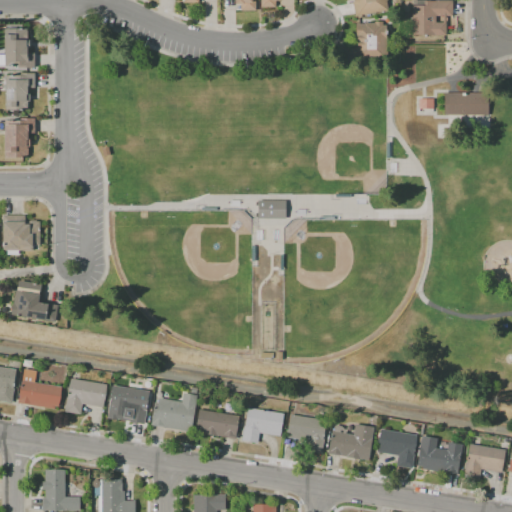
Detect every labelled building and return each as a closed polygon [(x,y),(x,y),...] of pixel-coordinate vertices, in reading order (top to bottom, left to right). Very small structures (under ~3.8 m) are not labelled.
[(255,0),(255,10),(240,10),(240,3),(235,3),(235,0),(255,0)] [(355,15),(352,1),(354,1),(354,0),(386,0),(388,10),(355,15)] [(411,35),(411,6),(424,6),(424,1),(434,1),(434,0),(452,1),(452,16),(446,16),(445,35),(411,35)] [(348,61),(348,52),(350,52),(351,45),(356,45),(356,24),(364,24),(364,23),(375,23),(375,22),(383,22),(383,25),(387,26),(386,48),(387,48),(387,61),(348,61)] [(34,68),(18,68),(18,65),(4,65),(4,28),(26,28),(26,30),(27,30),(27,39),(29,39),(29,49),(27,49),(27,53),(34,53),(34,68)] [(6,110),(5,75),(18,75),(18,73),(34,73),(34,88),(27,88),(27,92),(29,92),(29,101),(28,101),(28,108),(26,108),(26,110),(6,110)] [(448,115),(448,94),(455,94),(473,95),(491,95),(491,116),(448,115)] [(421,110),(421,100),(436,100),(436,110),(421,110)] [(5,159),(5,120),(18,120),(18,118),(34,118),(34,133),(28,134),(28,137),(30,137),(30,146),(27,146),(27,148),(28,154),(26,154),(26,158),(5,159)] [(101,148),(108,147),(110,155),(103,156),(101,148)] [(261,202),(288,201),(288,219),(261,219),(261,202)] [(3,214),(25,214),(25,221),(29,221),(29,220),(37,220),(37,221),(39,221),(39,245),(32,245),(32,250),(3,250),(3,214)] [(11,315),(11,313),(12,305),(13,305),(15,289),(17,289),(18,281),(41,284),(39,302),(58,305),(55,322),(44,321),(44,320),(11,315)] [(0,366),(16,369),(13,388),(14,388),(11,403),(0,400),(0,366)] [(18,403),(23,368),(36,371),(34,382),(61,387),(58,406),(55,406),(54,409),(18,403)] [(82,404),(80,414),(64,411),(66,397),(67,397),(70,379),(105,384),(102,407),(82,404)] [(112,385),(148,391),(143,423),(107,417),(112,385)] [(159,398),(182,402),(183,393),(196,395),(190,431),(151,425),(155,402),(158,403),(159,398)] [(248,407),(283,413),(279,436),(259,433),(258,442),(242,439),(244,426),(245,426),(248,407)] [(199,409),(239,416),(235,439),(195,432),(199,409)] [(290,414),(326,420),(323,439),(324,439),(321,454),(305,451),(307,440),(286,437),(290,414)] [(332,431),(353,434),(355,424),(374,427),(368,460),(327,454),(328,449),(329,449),(332,431)] [(380,429),(417,435),(412,468),(396,466),(397,455),(376,452),(380,429)] [(421,436),(437,438),(436,448),(447,450),(449,442),(462,444),(458,474),(422,469),(422,466),(417,465),(421,436)] [(470,444),(505,450),(501,473),(480,469),(479,480),(464,478),(466,462),(467,462),(470,444)] [(42,511),(42,497),(44,497),(45,489),(42,489),(42,481),(44,481),(45,469),(65,470),(64,496),(79,496),(79,510),(46,510),(46,511),(42,511)] [(100,479),(123,479),(123,491),(124,491),(124,500),(132,500),(134,500),(134,511),(98,511),(98,495),(99,495),(100,479)] [(193,511),(193,494),(225,494),(225,510),(216,510),(216,511),(193,511)] [(274,511),(275,504),(251,503),(251,511),(274,511)]
